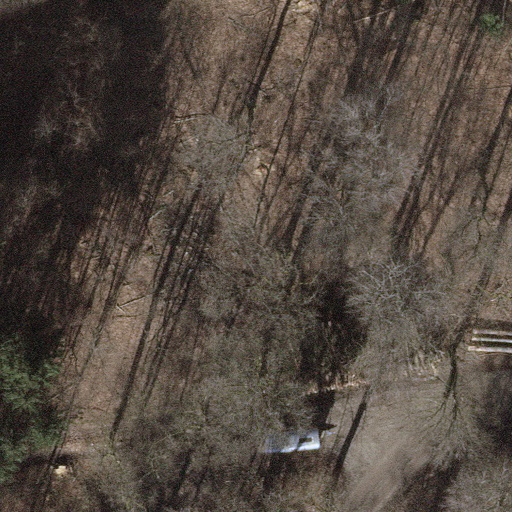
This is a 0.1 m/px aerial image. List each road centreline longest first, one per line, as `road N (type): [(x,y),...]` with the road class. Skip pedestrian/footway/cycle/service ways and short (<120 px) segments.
road 1 (track): [(157,511),(302,427),(446,418)]
road 2 (track): [(354,511),(446,418),(511,395)]
